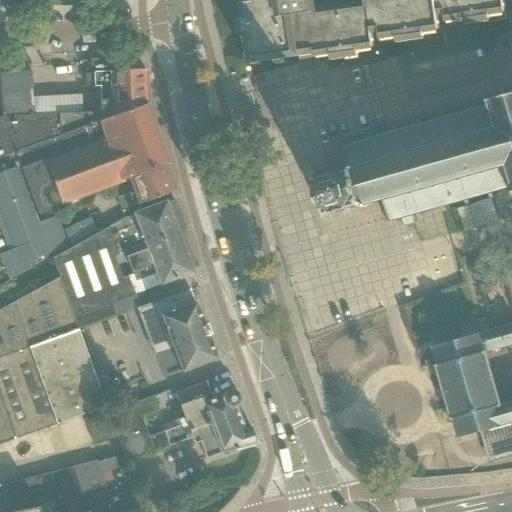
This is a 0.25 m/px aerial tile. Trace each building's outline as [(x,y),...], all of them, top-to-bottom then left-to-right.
[(250,0),(251,1),(243,3),(252,62),(298,54),(298,52),(314,49),(315,55),(374,47),(371,31),(379,30),(380,38),(439,29),(437,13),(444,12),(446,20),(505,11),(503,0),(365,0),(366,2),(317,9),(315,0),(250,0)] [(0,158),(14,153),(145,104),(146,103),(144,69),(128,70),(127,60),(91,62),(92,72),(91,72),(91,74),(84,75),(85,88),(98,87),(100,113),(33,116),(2,117),(0,117),(0,158)] [(31,72),(0,72),(0,89),(2,117),(33,116),(31,72)] [(390,132),(387,123),(385,124),(386,125),(376,127),(376,126),(374,127),(377,136),(371,138),(369,132),(366,133),(367,139),(345,145),(341,142),(339,145),(344,148),(350,168),(320,176),(315,173),(313,178),(314,179),(325,217),(324,219),(328,221),(332,216),(361,208),(368,210),(368,207),(374,205),(373,203),(385,200),(391,220),(388,224),(390,226),(394,221),(400,219),(403,229),(405,228),(405,227),(414,224),(414,226),(416,225),(414,216),(417,215),(419,220),(422,219),(421,214),(441,208),(443,213),(446,212),(444,207),(465,201),(467,207),(470,206),(469,200),(489,194),(490,200),(494,199),(493,193),(511,187),(511,193),(511,195),(511,196),(511,91),(493,97),(486,93),(484,98),(490,101),(490,104),(469,110),(467,105),(464,106),(465,111),(445,117),(443,111),(440,112),(441,118),(421,124),(420,118),(416,119),(417,125),(397,130),(396,125),(392,126),(394,131),(390,132)] [(145,104),(14,153),(38,215),(62,206),(60,203),(127,178),(127,177),(164,162),(164,164),(166,164),(152,125),(153,124),(145,104)] [(174,190),(164,164),(164,162),(127,177),(127,178),(129,177),(135,191),(117,197),(122,210),(174,190)] [(16,168),(0,173),(0,210),(14,250),(0,255),(0,258),(8,279),(32,270),(29,260),(66,247),(55,217),(36,224),(16,168)] [(136,224),(109,234),(117,255),(144,244),(176,232),(165,202),(154,207),(132,215),(136,224)] [(50,259),(58,278),(73,318),(110,303),(134,294),(127,276),(121,278),(113,256),(117,255),(109,234),(106,228),(50,259)] [(146,252),(126,260),(135,285),(156,277),(159,285),(184,276),(192,273),(180,241),(176,232),(144,244),(146,252)] [(73,318),(58,278),(0,309),(0,441),(11,437),(11,438),(14,437),(13,436),(45,424),(47,427),(82,414),(104,406),(89,361),(77,329),(73,318)] [(178,293),(136,309),(141,322),(150,347),(159,343),(162,342),(166,351),(172,349),(181,372),(201,365),(216,359),(207,337),(208,337),(203,324),(202,324),(189,289),(178,293)] [(110,303),(73,318),(77,329),(115,315),(110,303)] [(438,365),(459,438),(495,427),(500,443),(511,439),(511,401),(503,404),(487,351),(511,343),(511,323),(489,330),(487,322),(461,329),(463,338),(433,347),(439,365),(438,365)] [(110,421),(116,437),(125,462),(190,437),(192,443),(199,441),(206,458),(220,453),(255,445),(257,444),(256,442),(250,427),(248,427),(248,429),(242,430),(233,406),(236,405),(239,399),(237,392),(231,390),(224,391),(222,395),(211,399),(204,381),(174,393),(185,422),(147,437),(139,416),(159,409),(154,395),(107,413),(110,421)] [(107,413),(104,406),(82,414),(88,430),(110,421),(107,413)] [(93,443),(116,437),(110,421),(88,430),(93,443)] [(115,458),(97,463),(100,473),(117,469),(115,458)] [(97,461),(72,468),(83,498),(106,491),(100,473),(97,463),(97,461)] [(72,468),(56,473),(65,503),(83,498),(72,468)] [(38,511),(36,500),(57,495),(51,473),(5,485),(10,511),(38,511)] [(116,501),(112,503),(114,511),(141,511),(135,489),(114,494),(116,501)] [(89,511),(114,511),(112,503),(89,508),(89,511)]
